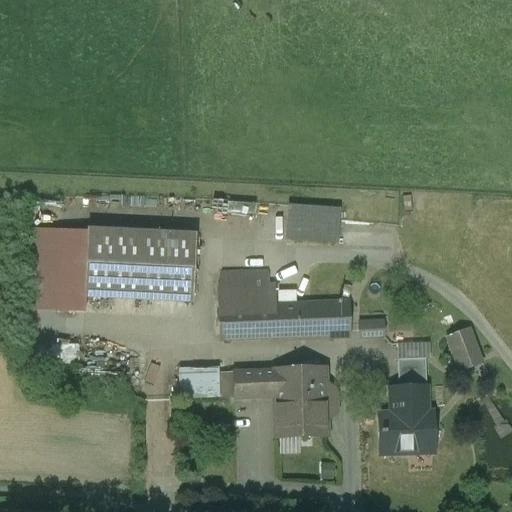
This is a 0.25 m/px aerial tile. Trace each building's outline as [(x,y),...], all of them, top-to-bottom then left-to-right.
[(338,210),(288,206),(285,241),(335,244),(338,210)] [(194,237),(88,232),(85,296),(191,302),(194,237)] [(220,273),(210,298),(212,342),(273,339),(271,303),(269,270),(220,273)] [(347,300),(271,303),(273,339),(349,336),(347,300)] [(443,340),(454,373),(479,364),(468,331),(443,340)] [(57,345),(56,363),(78,363),(78,346),(57,345)] [(424,360),(397,361),(398,391),(404,391),(404,389),(426,389),(424,360)] [(313,363),(265,367),(267,389),(315,385),(313,363)] [(315,385),(267,389),(271,432),(319,428),(315,385)] [(426,389),(404,389),(404,391),(405,414),(379,415),(380,455),(430,454),(429,413),(426,413),(426,389)]
